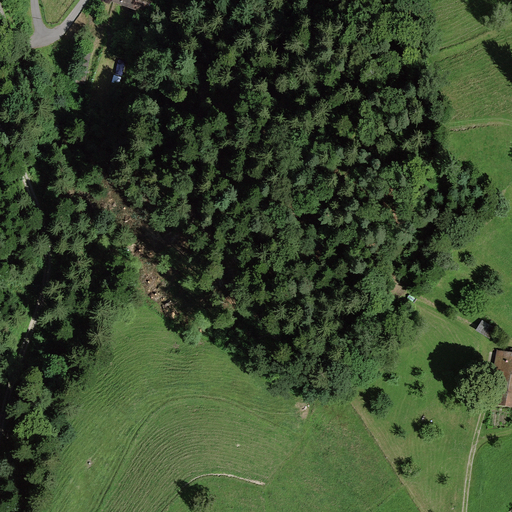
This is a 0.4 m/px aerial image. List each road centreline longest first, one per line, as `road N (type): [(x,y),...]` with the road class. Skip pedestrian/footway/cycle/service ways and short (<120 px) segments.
road 1 (track): [(321,0),(285,49),(273,84),(269,106),(280,160),(342,243),(458,299),(507,343)]
road 2 (track): [(0,124),(37,203),(51,260),(0,448)]
road 3 (track): [(507,343),(469,511)]
